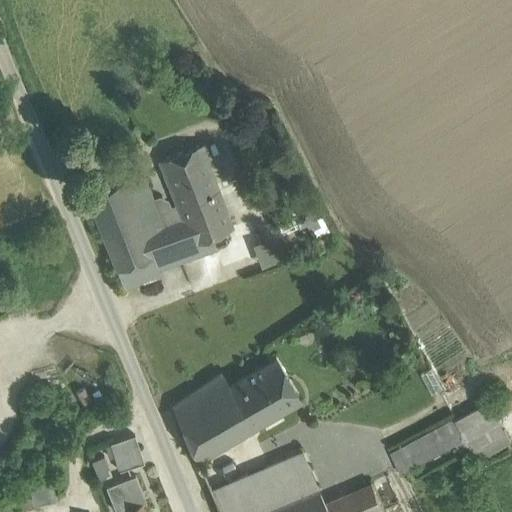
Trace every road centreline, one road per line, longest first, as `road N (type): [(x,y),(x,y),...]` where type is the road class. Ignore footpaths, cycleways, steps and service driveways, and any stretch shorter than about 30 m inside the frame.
road 1 (track): [(0,62),(191,511)]
road 2 (track): [(179,482),(298,433),(348,433),(385,454),(413,511)]
